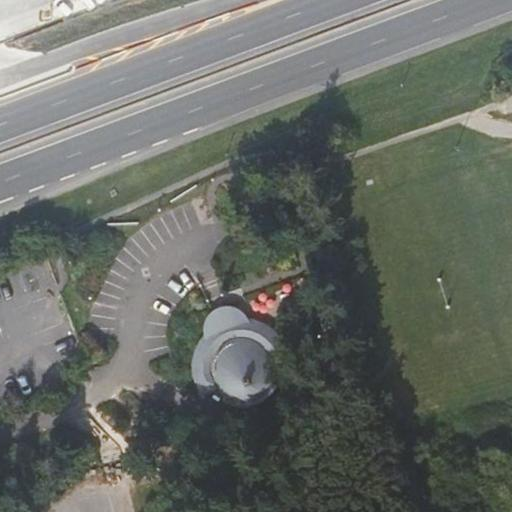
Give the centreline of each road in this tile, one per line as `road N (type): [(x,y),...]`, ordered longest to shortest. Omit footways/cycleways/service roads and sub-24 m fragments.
road 1 (primary): [(0,185),(488,0)]
road 2 (primary): [(330,0),(0,123)]
